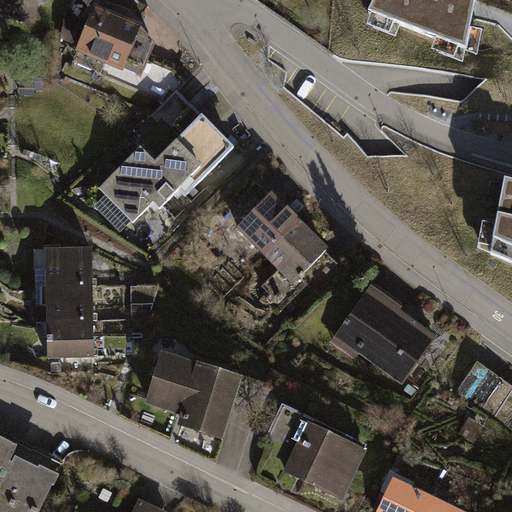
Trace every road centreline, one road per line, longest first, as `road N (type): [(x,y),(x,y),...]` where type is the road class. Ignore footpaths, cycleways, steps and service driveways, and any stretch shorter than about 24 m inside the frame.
road 1 (residential): [(190,3),(285,132),(450,281),(511,325)]
road 2 (residential): [(190,3),(252,16),(389,108),(511,156)]
road 3 (residential): [(0,395),(252,511)]
